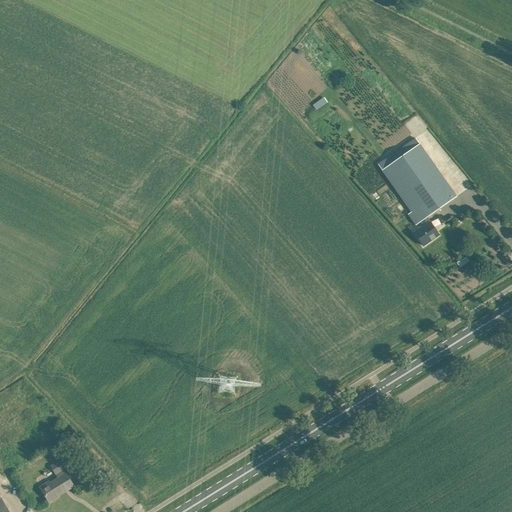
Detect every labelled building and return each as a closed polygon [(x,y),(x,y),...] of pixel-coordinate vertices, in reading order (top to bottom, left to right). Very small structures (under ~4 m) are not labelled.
[(316,110),(328,102),(325,97),(313,105),(316,110)] [(416,138),(378,165),(411,212),(408,215),(415,225),(421,221),(426,217),(456,196),(416,138)] [(439,235),(426,217),(421,221),(424,225),(414,233),(423,246),(439,235)] [(72,431),(52,445),(56,450),(76,436),(72,431)] [(67,467),(62,459),(51,466),(58,478),(50,484),(49,482),(40,488),(49,502),(58,497),(57,495),(68,489),(73,486),(63,470),(67,467)] [(0,511),(9,511),(1,498),(0,498),(0,511)]
